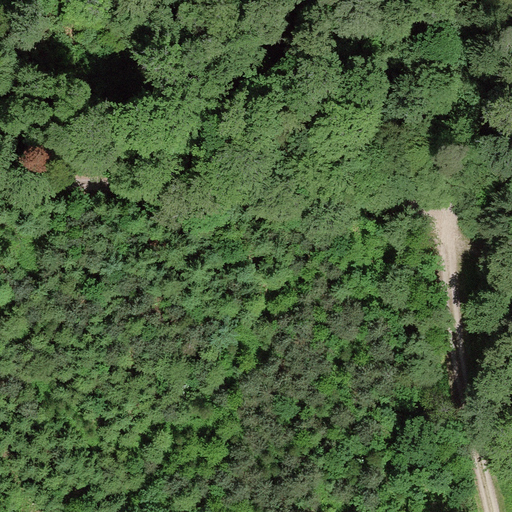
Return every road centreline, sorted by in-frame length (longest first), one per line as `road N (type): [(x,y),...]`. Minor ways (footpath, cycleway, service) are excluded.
road 1 (track): [(444,202),(0,178)]
road 2 (track): [(511,131),(444,202),(494,511)]
